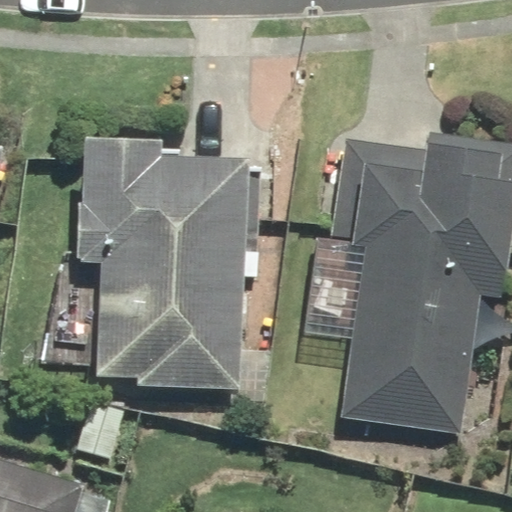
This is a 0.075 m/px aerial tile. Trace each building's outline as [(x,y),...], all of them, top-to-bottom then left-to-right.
[(431,145),(344,133),(331,234),(367,239),(343,415),(464,431),(484,286),(507,290),(511,253),(511,135),(434,125),(431,145)] [(246,382),(252,150),(166,147),(166,129),(87,126),(83,255),(105,255),(102,378),(246,382)] [(0,206),(10,140),(0,138),(0,206)] [(128,419),(79,412),(73,453),(122,460),(128,419)] [(74,511),(83,480),(0,456),(0,511),(74,511)]
